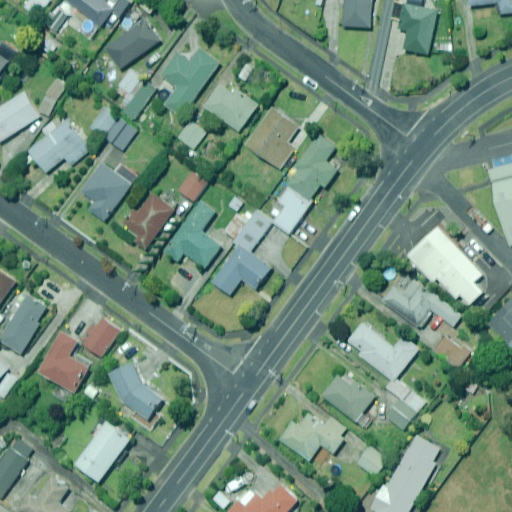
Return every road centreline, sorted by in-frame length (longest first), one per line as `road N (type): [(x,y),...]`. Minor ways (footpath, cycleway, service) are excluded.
road 1 (residential): [(248,384),(0,202)]
road 2 (tertiary): [(248,384),(422,145)]
road 3 (residential): [(422,145),(266,32),(236,0)]
road 4 (tertiary): [(155,511),(248,384)]
